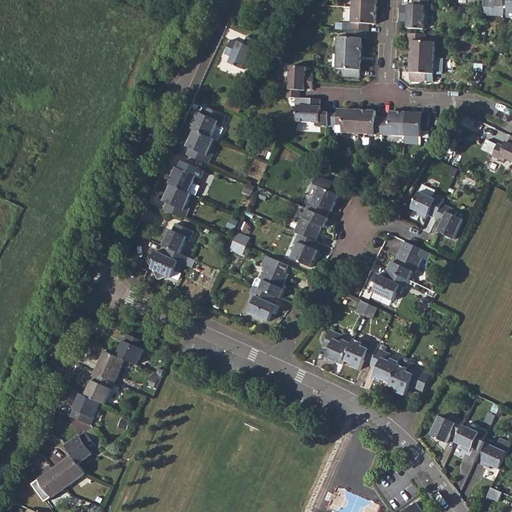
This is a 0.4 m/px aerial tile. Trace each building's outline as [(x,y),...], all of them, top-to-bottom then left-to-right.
[(430,6),(430,4),(430,0),(416,0),(416,6),(404,5),(403,22),(410,22),(410,29),(426,30),(427,12),(427,6),(430,6)] [(489,14),(504,14),(504,8),(504,6),(494,6),(494,7),(487,7),(487,12),(489,14)] [(371,24),(377,25),(378,8),(355,7),(354,30),(368,31),(371,31),(371,24)] [(368,39),(368,31),(354,30),(351,30),(351,38),(340,38),(339,53),(363,54),(363,39),(368,39)] [(427,42),(427,34),(410,33),(409,41),(413,41),(412,57),(435,58),(436,43),(427,42)] [(245,70),(252,54),(254,49),(258,50),(261,42),(249,37),(245,45),(233,40),(227,55),(233,58),(230,64),(245,70)] [(495,51),(503,54),(506,47),(499,44),(495,51)] [(361,77),(363,54),(339,53),(339,69),(344,69),(344,76),(361,77)] [(435,58),(412,57),(411,79),(428,81),(429,75),(435,75),(435,73),(443,74),(444,58),(435,58)] [(291,90),(288,90),(287,97),(298,98),(301,98),(301,89),(315,89),(315,83),(316,74),(308,74),(308,67),(292,66),(291,85),(291,90)] [(291,106),(290,122),(308,123),(313,123),(313,126),(322,127),(322,112),(314,112),(314,99),(301,98),(298,98),(288,98),(288,106),(291,106)] [(231,102),(228,107),(236,111),(242,113),(245,108),(231,102)] [(197,120),(193,129),(196,130),(213,138),(219,126),(223,127),(228,116),(206,107),(203,114),(199,121),(197,120)] [(337,113),(330,113),(330,125),(337,125),(337,126),(345,127),(345,133),(360,134),(362,110),(338,109),(337,113)] [(360,134),(383,135),(383,118),(376,117),(376,111),(362,110),(360,134)] [(383,135),(406,136),(408,112),(391,112),(391,118),(383,118),(383,135)] [(423,130),(430,130),(430,117),(431,113),(408,112),(406,136),(422,137),(423,130)] [(217,139),(221,141),(226,128),(223,127),(219,126),(213,138),(217,139)] [(212,152),(217,139),(213,138),(196,130),(192,140),(194,141),(191,147),(188,155),(209,165),(214,153),(212,152)] [(483,160),(490,163),(491,160),(496,162),(511,169),(511,143),(502,139),(496,150),(489,147),(483,160)] [(174,175),(171,184),(173,185),(191,193),(197,181),(200,182),(205,172),(183,162),(180,169),(177,176),(174,175)] [(312,197),(307,208),(309,208),(328,217),(331,210),(334,203),(337,204),(340,195),(332,191),(336,183),(320,176),(316,184),(321,186),(315,198),(312,197)] [(187,206),(193,194),(191,193),(173,185),(168,194),(171,196),(168,202),(165,210),(186,219),(191,208),(187,206)] [(421,193),(433,198),(435,195),(436,190),(424,185),(421,193)] [(430,215),(437,217),(437,216),(443,204),(445,200),(435,195),(433,198),(421,193),(413,210),(421,213),(429,216),(430,215)] [(458,211),(443,204),(437,216),(443,220),(442,222),(439,231),(454,239),(463,219),(456,215),(458,211)] [(326,227),(331,218),(328,217),(309,208),(305,217),(303,216),(296,231),(300,233),(318,241),(323,229),(320,227),(321,225),(324,226),(326,227)] [(168,237),(164,246),(168,247),(170,249),(182,254),(188,240),(191,242),(195,232),(177,224),(174,230),(171,229),(168,237)] [(313,267),(317,258),(314,257),(317,250),(320,242),(318,241),(300,233),(295,244),(298,245),(292,258),(313,267)] [(251,240),(238,234),(235,241),(248,247),(251,240)] [(244,254),(248,247),(235,241),(232,249),(244,254)] [(393,262),(389,270),(392,271),(411,280),(415,272),(417,273),(424,258),(403,248),(396,263),(393,262)] [(184,264),(187,265),(190,257),(182,254),(170,249),(167,255),(164,254),(157,251),(154,259),(157,261),(154,269),(155,270),(154,272),(158,278),(162,279),(168,277),(168,275),(173,277),(177,269),(181,270),(184,264)] [(289,265),(267,255),(262,268),(267,270),(262,280),(260,279),(257,279),(255,286),(261,289),(274,294),(277,296),(283,298),(286,289),(284,288),(282,287),(283,285),(285,286),(290,275),(286,273),(289,265)] [(187,265),(194,267),(197,260),(190,257),(187,265)] [(407,287),(411,280),(392,271),(388,279),(386,277),(378,274),(374,281),(378,284),(375,292),(394,300),(398,292),(401,294),(405,286),(407,287)] [(281,306),(274,303),(270,301),(274,294),(261,289),(255,286),(251,293),(254,294),(251,302),(254,304),(251,313),(270,321),(274,313),(278,314),(281,306)] [(357,312),(365,315),(370,303),(363,299),(357,312)] [(365,315),(372,319),(378,307),(370,303),(365,315)] [(336,358),(344,362),(346,357),(352,344),(344,340),(345,336),(330,330),(325,341),(332,343),(331,346),(327,357),(336,360),(336,358)] [(129,333),(118,355),(126,359),(137,364),(148,342),(129,333)] [(362,366),(366,357),(368,354),(375,357),(379,348),(380,346),(365,339),(363,343),(354,339),(352,344),(346,357),(356,361),(354,363),(362,366)] [(384,379),(392,382),(401,362),(393,358),(394,355),(379,348),(375,357),(373,360),(373,361),(379,364),(378,367),(374,377),(383,381),(384,379)] [(116,381),(126,359),(118,355),(107,350),(97,372),(116,381)] [(406,394),(411,385),(412,382),(419,384),(425,371),(410,365),(413,360),(403,356),(401,362),(392,382),(391,384),(400,388),(398,391),(406,394)] [(411,385),(424,391),(432,374),(425,371),(419,384),(412,382),(411,385)] [(106,404),(116,381),(97,372),(87,395),(102,402),(106,404)] [(91,425),(102,402),(87,395),(82,393),(72,416),(91,425)] [(448,443),(452,434),(454,431),(460,434),(465,425),(466,421),(452,414),(449,420),(441,416),(432,435),(448,443)] [(474,447),(481,450),(487,438),(489,432),(479,427),(477,431),(465,425),(460,434),(459,437),(457,442),(465,446),(473,450),(474,447)] [(87,432),(98,447),(104,443),(93,427),(87,432)] [(86,431),(67,446),(73,455),(79,463),(99,449),(98,447),(87,432),(86,431)] [(503,463),(508,452),(511,444),(511,442),(502,438),(498,440),(496,443),(487,438),(481,450),(478,456),(486,459),(485,462),(493,466),(500,469),(503,463)] [(73,455),(54,470),(66,488),(86,472),(79,463),(73,455)] [(476,461),(484,464),(485,462),(486,459),(478,456),(476,461)] [(54,470),(34,485),(47,503),(66,488),(54,470)] [(499,502),(504,493),(492,487),(488,496),(499,502)] [(424,511),(417,501),(401,511),(424,511)]
